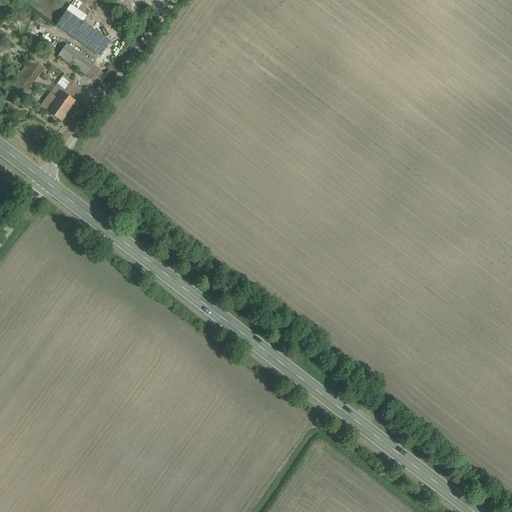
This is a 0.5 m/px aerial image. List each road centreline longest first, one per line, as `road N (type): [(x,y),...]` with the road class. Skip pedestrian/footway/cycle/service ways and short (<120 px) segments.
road 1 (primary): [(476,511),(44,180)]
road 2 (unclassified): [(173,0),(44,180)]
